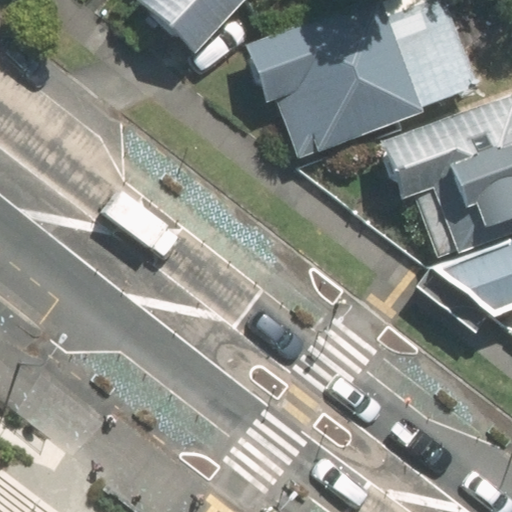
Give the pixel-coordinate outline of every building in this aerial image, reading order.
[(126,0),(180,50),(226,0),(126,0)] [(290,152),(465,91),(433,0),(352,0),(229,43),(250,101),(269,95),(290,152)] [(511,93),(372,143),(388,189),(409,181),(433,250),(511,222),(511,93)] [(511,234),(436,262),(492,306),(511,298),(511,234)] [(23,511),(26,484),(0,481),(0,511),(23,511)]
